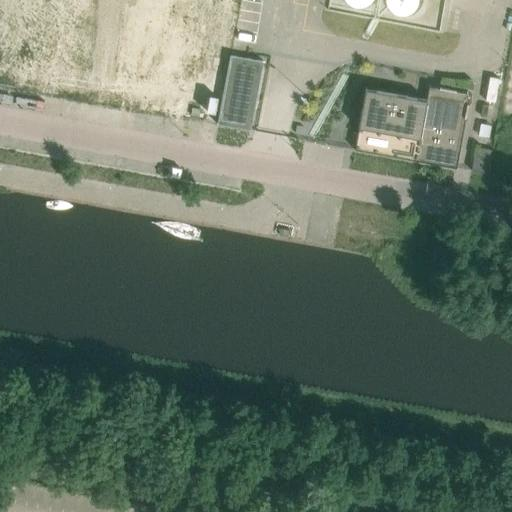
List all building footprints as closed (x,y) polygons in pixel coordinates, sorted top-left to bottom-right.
[(266,34),(267,0),(244,0),(242,32),(266,34)] [(417,2),(416,0),(384,0),(385,2),(388,7),(392,11),(398,13),(404,13),(409,11),(414,7),(417,2)] [(229,56),(217,124),(250,130),(262,62),(229,56)] [(456,168),(459,153),(470,93),(429,85),(426,100),(366,89),(358,128),(354,149),(356,149),(356,148),(375,152),(375,153),(376,153),(376,152),(395,155),(395,157),(396,157),(396,155),(415,159),(415,160),(416,160),(416,159),(435,163),(435,164),(436,164),(436,163),(455,166),(455,168),(456,168)] [(296,125),(294,133),(301,134),(303,126),(296,125)] [(474,156),(471,170),(488,173),(491,159),(474,156)]
